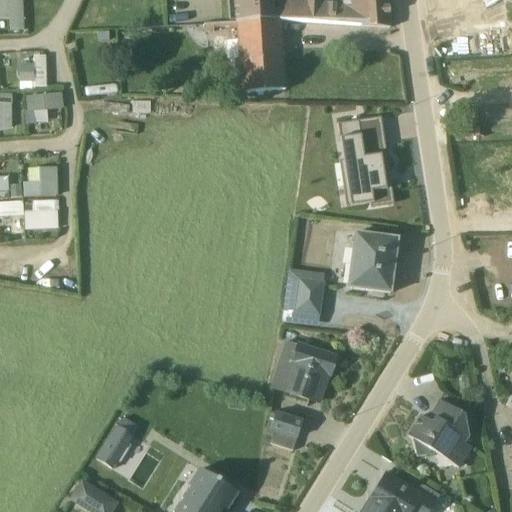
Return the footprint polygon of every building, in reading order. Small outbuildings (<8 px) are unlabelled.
[(19,0),(0,0),(0,23),(8,23),(8,33),(20,34),(19,0)] [(277,25),(275,0),(223,0),(225,25),(232,25),(232,28),(277,25)] [(279,0),(275,0),(277,25),(387,32),(384,0),(338,0),(338,7),(318,6),(318,0),(301,0),(302,0),(279,0)] [(277,25),(232,28),(238,98),(282,95),(277,25)] [(16,68),(16,94),(29,94),(29,86),(32,86),(31,91),(43,91),(43,60),(31,60),(31,68),(16,68)] [(59,97),(22,101),(24,116),(61,112),(59,97)] [(368,212),(366,201),(383,198),(378,166),(361,168),(355,128),(336,131),(348,215),(368,212)] [(36,186),(21,187),(21,201),(55,200),(54,171),(35,172),(36,186)] [(0,202),(19,201),(17,189),(6,190),(5,180),(0,180),(0,202)] [(20,208),(21,220),(22,235),(55,234),(54,216),(57,216),(56,204),(20,208)] [(0,221),(21,220),(20,208),(20,205),(0,206),(0,221)] [(342,292),(386,298),(389,276),(387,275),(388,265),(391,265),(394,243),(350,237),(342,292)] [(315,320),(320,288),(283,282),(279,314),(277,324),(313,330),(315,320)] [(283,346),(268,392),(303,403),(305,403),(306,404),(315,407),(324,379),(326,379),(332,362),(283,346)] [(407,436),(413,461),(431,458),(455,472),(467,452),(460,448),(465,440),(460,419),(436,405),(423,424),(416,420),(407,436)] [(267,447),(289,455),(299,424),(269,415),(262,438),(269,440),(267,447)] [(93,463),(110,474),(115,466),(117,467),(127,451),(125,450),(130,441),(113,430),(93,463)] [(224,511),(234,497),(195,472),(183,491),(185,492),(172,511),(224,511)] [(382,476),(359,511),(428,511),(432,506),(431,506),(435,500),(417,489),(413,496),(382,476)] [(112,511),(115,508),(78,484),(65,504),(77,511),(112,511)]
